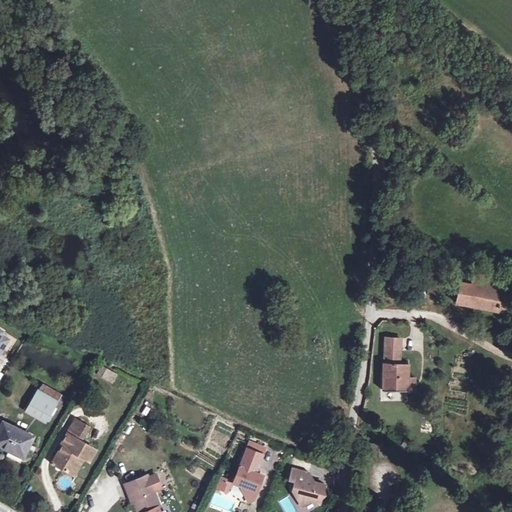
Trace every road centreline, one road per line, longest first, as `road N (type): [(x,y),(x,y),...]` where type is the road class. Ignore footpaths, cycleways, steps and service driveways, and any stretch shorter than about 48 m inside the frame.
road 1 (unclassified): [(348,511),(378,170),(347,0)]
road 2 (track): [(368,314),(432,316),(511,359)]
